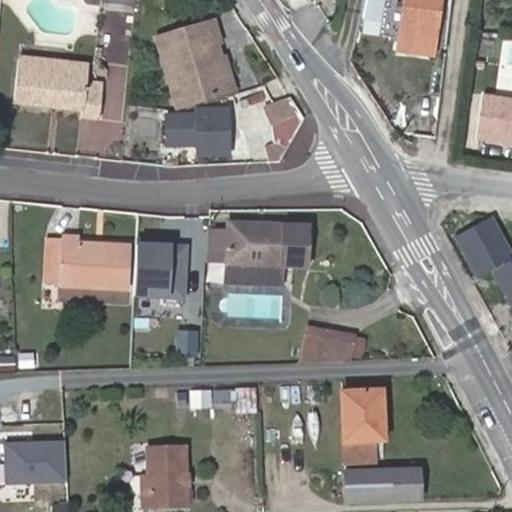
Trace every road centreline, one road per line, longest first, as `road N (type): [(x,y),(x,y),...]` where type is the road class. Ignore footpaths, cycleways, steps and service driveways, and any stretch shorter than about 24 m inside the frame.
road 1 (unknown): [(486,380),(157,371),(0,378)]
road 2 (residential): [(371,176),(153,197),(0,178)]
road 3 (residential): [(511,426),(371,176)]
road 4 (residential): [(371,176),(258,0)]
road 5 (residential): [(511,194),(371,176)]
